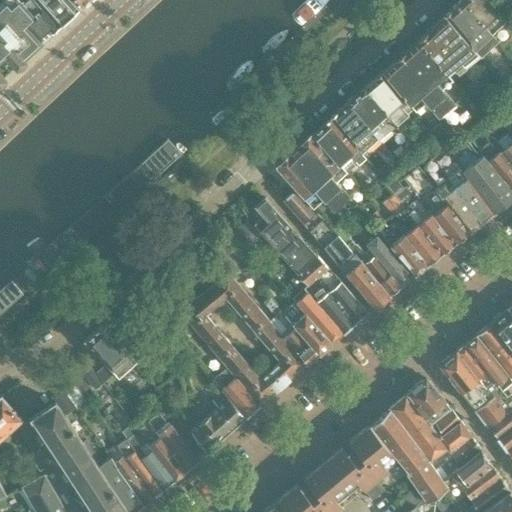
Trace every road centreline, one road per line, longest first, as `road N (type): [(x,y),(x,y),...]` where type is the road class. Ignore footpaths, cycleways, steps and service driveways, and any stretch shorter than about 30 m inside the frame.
road 1 (residential): [(439,0),(67,337),(0,375)]
road 2 (residential): [(303,434),(511,268)]
road 3 (secondary): [(124,0),(29,87)]
